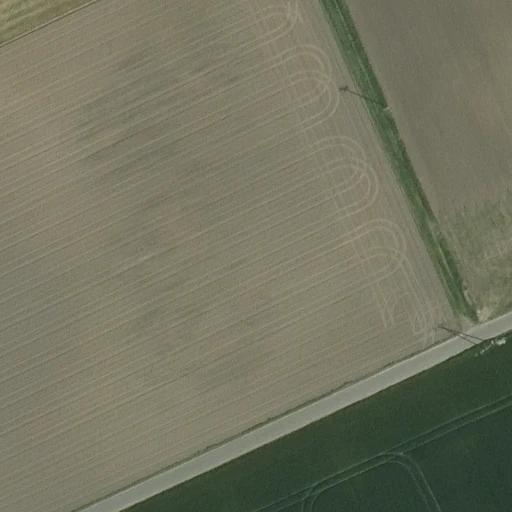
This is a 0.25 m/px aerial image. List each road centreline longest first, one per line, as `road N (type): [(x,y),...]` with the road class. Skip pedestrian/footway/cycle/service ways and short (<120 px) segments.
road 1 (unclassified): [(95,511),(511,320)]
road 2 (track): [(328,0),(472,338)]
